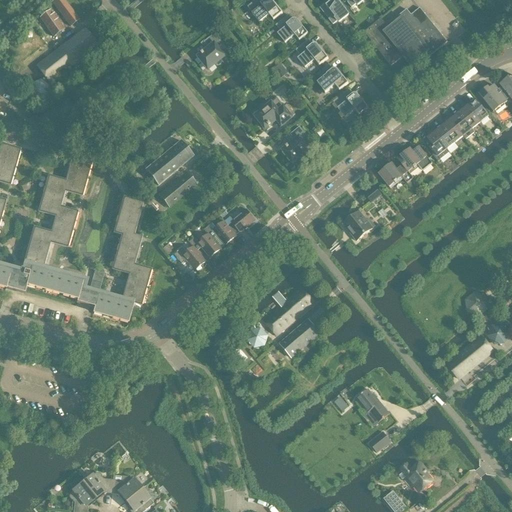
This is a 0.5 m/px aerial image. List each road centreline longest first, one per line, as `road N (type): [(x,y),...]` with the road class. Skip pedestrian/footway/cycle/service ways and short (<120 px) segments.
road 1 (residential): [(511,488),(291,219)]
road 2 (residential): [(291,219),(109,0)]
road 3 (residential): [(232,504),(200,391),(158,331)]
road 4 (tertiary): [(291,219),(158,331)]
road 5 (residential): [(404,131),(297,0)]
road 6 (tertiary): [(158,331),(126,346),(95,348),(0,321)]
road 7 (tertiary): [(404,131),(291,219)]
road 8 (tertiary): [(511,54),(404,131)]
